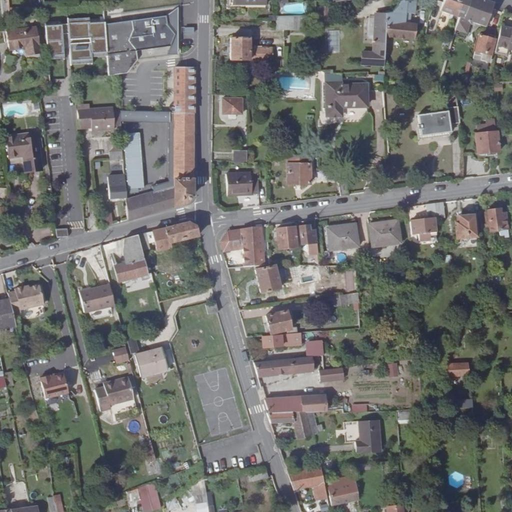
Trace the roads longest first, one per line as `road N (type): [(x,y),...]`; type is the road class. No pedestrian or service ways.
road 1 (residential): [(511,183),(221,221),(199,216)]
road 2 (residential): [(199,216),(292,511)]
road 3 (residential): [(199,216),(203,0)]
road 4 (residential): [(0,263),(166,217),(199,216)]
road 5 (unknown): [(202,47),(162,49),(148,60),(167,164)]
road 6 (unknown): [(79,240),(66,89)]
road 7 (unknown): [(60,245),(89,376)]
